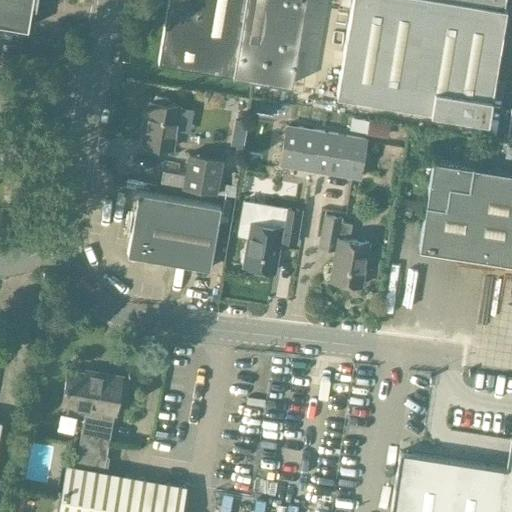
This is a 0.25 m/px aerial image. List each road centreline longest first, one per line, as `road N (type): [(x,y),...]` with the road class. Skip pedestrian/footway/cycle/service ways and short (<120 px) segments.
road 1 (unclassified): [(446,356),(115,318),(75,277),(62,247)]
road 2 (unclassified): [(62,247),(88,102)]
